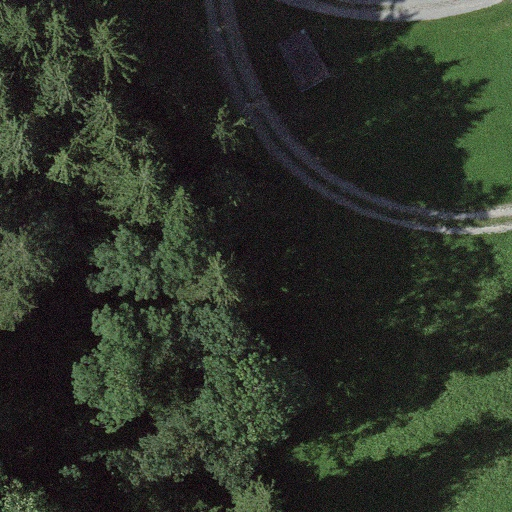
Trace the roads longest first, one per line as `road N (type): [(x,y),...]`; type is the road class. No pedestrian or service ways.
road 1 (track): [(511,214),(451,222),(360,195),(317,174),(256,106)]
road 2 (track): [(306,0),(422,12),(476,0)]
